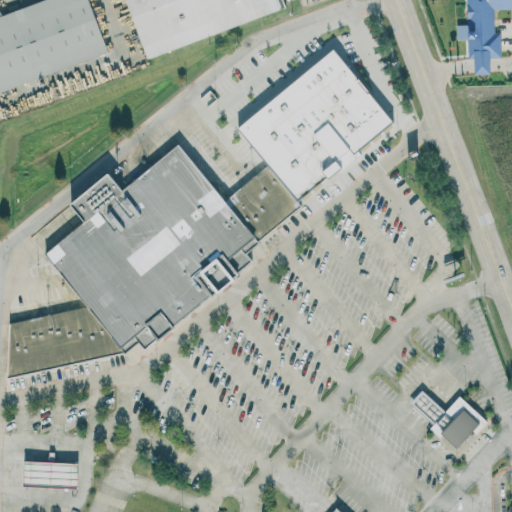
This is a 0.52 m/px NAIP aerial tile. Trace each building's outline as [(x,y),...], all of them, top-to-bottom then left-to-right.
[(39,0),(0,12),(0,88),(101,56),(83,0),(39,0)] [(118,0),(138,58),(280,10),(277,0),(118,0)] [(511,0),(462,0),(463,30),(458,30),(458,38),(465,38),(466,74),(484,73),(484,57),(497,57),(497,32),(491,33),(490,8),(511,7),(511,0)] [(386,122),(326,48),(230,127),(261,165),(218,201),(217,195),(212,188),(211,185),(177,144),(171,145),(113,192),(97,172),(59,204),(75,224),(37,254),(81,308),(0,322),(0,342),(5,374),(109,356),(127,340),(130,340),(137,349),(243,262),(241,250),(293,207),(292,200),(327,171),(335,170),(353,155),(352,150),(386,122)] [(441,411),(417,389),(404,404),(453,449),(476,423),(467,414),(471,410),(454,395),(441,411)] [(70,486),(71,463),(17,462),(17,485),(70,486)]
